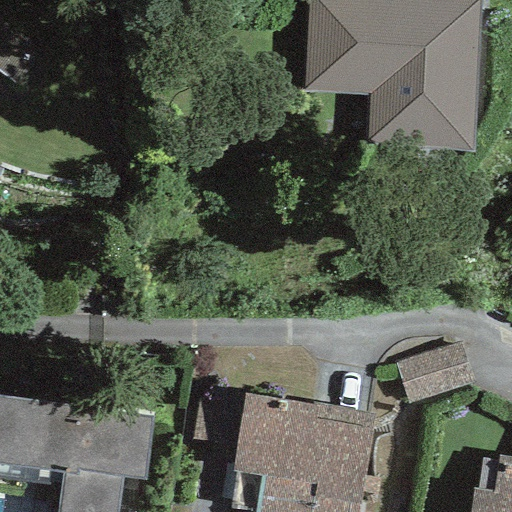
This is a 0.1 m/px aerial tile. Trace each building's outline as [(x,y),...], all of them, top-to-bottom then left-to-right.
[(481,4),(424,0),(308,0),(303,92),(366,96),(363,149),(472,156),(481,4)] [(416,413),(479,393),(467,355),(403,376),(416,413)] [(154,406),(0,386),(0,454),(62,462),(55,511),(117,511),(124,463),(146,466),(154,406)] [(243,386),(211,388),(187,436),(239,449),(245,511),(358,511),(372,418),(316,408),(318,396),(243,386)] [(472,479),(465,511),(511,511),(511,450),(499,448),(492,482),(472,479)]
